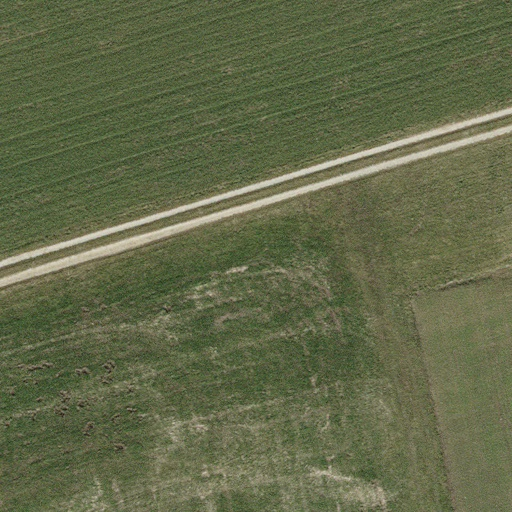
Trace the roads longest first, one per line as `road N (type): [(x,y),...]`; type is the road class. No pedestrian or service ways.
road 1 (track): [(511,120),(0,273)]
road 2 (track): [(356,165),(431,511)]
